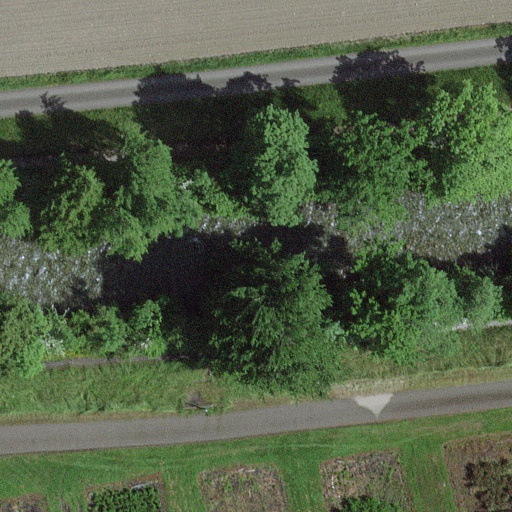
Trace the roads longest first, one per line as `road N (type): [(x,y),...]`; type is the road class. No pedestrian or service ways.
road 1 (track): [(511,388),(0,442)]
road 2 (unclassified): [(0,104),(511,51)]
